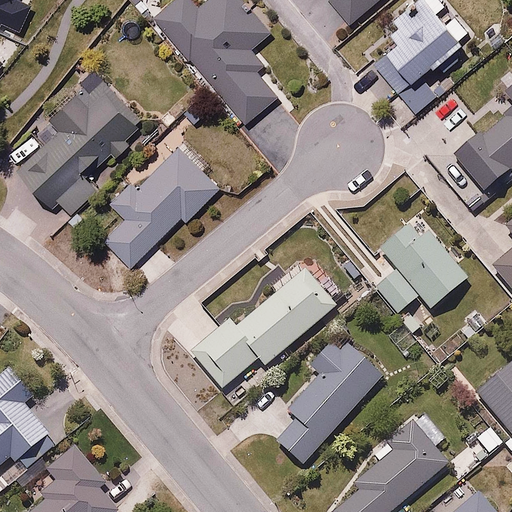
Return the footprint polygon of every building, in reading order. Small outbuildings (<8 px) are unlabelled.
[(0,0),(0,20),(17,28),(25,11),(11,4),(12,0),(0,0)] [(253,54),(276,34),(246,0),(212,0),(206,6),(201,0),(180,0),(152,25),(264,152),(274,143),(257,124),(283,101),(259,74),(266,68),(253,54)] [(324,0),(349,28),(382,0),(324,0)] [(452,54),(474,36),(444,0),(414,0),(387,23),(397,35),(370,58),(417,115),(468,73),(452,54)] [(511,88),(500,99),(509,109),(460,154),(495,193),(511,177),(511,88)] [(142,129),(110,89),(97,100),(89,90),(50,121),(61,135),(15,171),(47,212),(56,205),(67,218),(99,193),(86,176),(111,156),(117,164),(134,150),(127,141),(142,129)] [(188,156),(178,146),(137,187),(127,177),(104,201),(124,221),(103,242),(131,270),(182,219),(189,226),(224,191),(204,172),(213,163),(197,147),(188,156)] [(511,217),(511,221),(501,231),(511,243),(511,251),(490,270),(511,295),(511,204),(506,210),(511,217)] [(375,289),(399,317),(421,299),(432,313),(472,280),(421,218),(381,250),(398,270),(375,289)] [(265,368),(333,309),(296,266),(272,287),(278,294),(241,327),(230,315),(189,352),(223,391),(257,360),(265,368)] [(310,368),(321,377),(290,415),(297,421),(276,447),(304,470),(380,376),(334,339),(310,368)] [(0,471),(16,458),(22,465),(51,439),(24,408),(39,395),(10,363),(0,372),(0,471)] [(511,364),(477,392),(511,435),(511,364)] [(397,511),(449,470),(437,455),(443,451),(414,415),(386,438),(397,451),(356,484),(361,491),(335,511),(397,511)] [(505,442),(489,426),(449,465),(465,481),(505,442)] [(52,474),(60,481),(29,511),(119,511),(122,509),(106,494),(116,484),(78,447),(52,474)] [(448,494),(427,511),(494,511),(475,490),(458,505),(448,494)]
